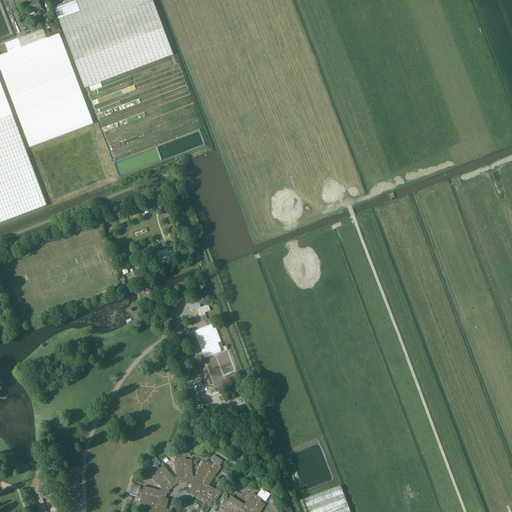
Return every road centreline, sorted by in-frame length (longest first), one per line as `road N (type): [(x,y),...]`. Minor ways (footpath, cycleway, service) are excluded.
road 1 (track): [(509,511),(393,199)]
road 2 (track): [(465,511),(352,218)]
